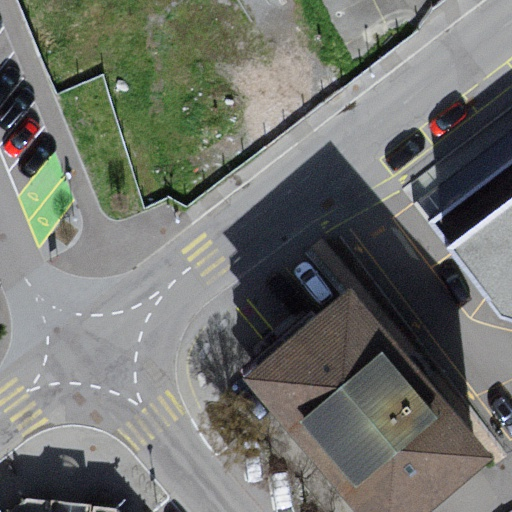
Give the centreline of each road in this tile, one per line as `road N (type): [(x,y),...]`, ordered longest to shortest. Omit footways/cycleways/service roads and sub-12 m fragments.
road 1 (residential): [(511,27),(92,351)]
road 2 (residential): [(229,511),(92,351)]
road 3 (residential): [(92,351),(40,297),(16,242)]
